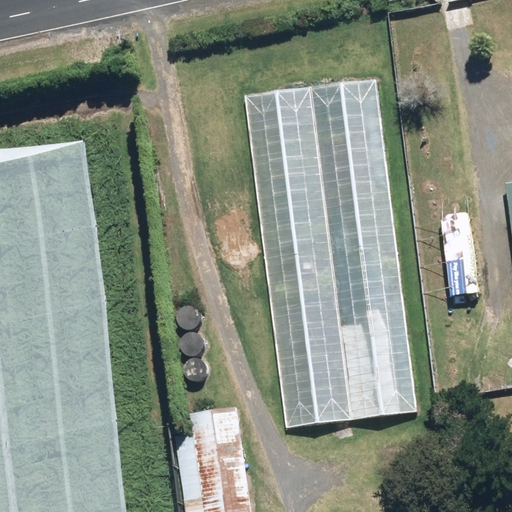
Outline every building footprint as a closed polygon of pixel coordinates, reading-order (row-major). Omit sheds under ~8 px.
[(425,415),(384,82),(248,99),(290,432),(425,415)] [(0,511),(159,511),(114,117),(0,143),(0,511)] [(511,179),(511,180),(511,189),(511,193),(501,195),(503,209),(511,208),(511,240),(502,242),(508,282),(511,281),(511,179)] [(211,383),(203,303),(185,305),(194,385),(211,383)] [(257,511),(242,405),(196,411),(199,432),(178,435),(189,511),(257,511)]
